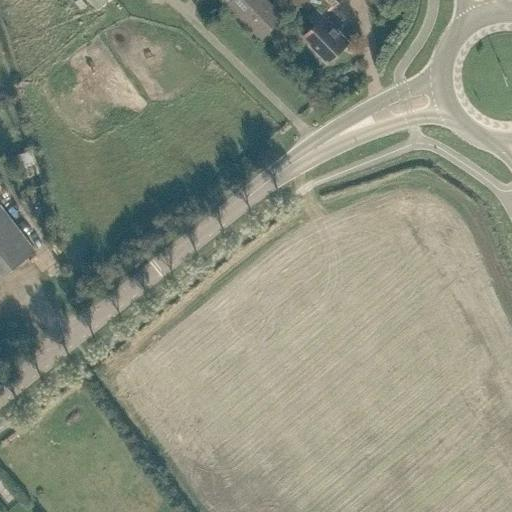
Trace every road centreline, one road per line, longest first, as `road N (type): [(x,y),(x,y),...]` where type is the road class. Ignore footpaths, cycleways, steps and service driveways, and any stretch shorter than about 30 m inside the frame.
road 1 (unclassified): [(0,395),(307,154)]
road 2 (unclassified): [(449,70),(367,109),(307,154)]
road 3 (unclassified): [(307,154),(420,115),(462,118)]
